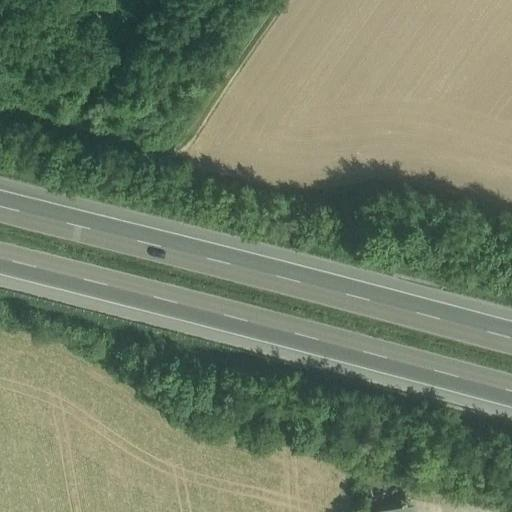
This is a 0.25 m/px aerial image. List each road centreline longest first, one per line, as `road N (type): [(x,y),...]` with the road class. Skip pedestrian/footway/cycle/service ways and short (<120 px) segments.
road 1 (motorway): [(0,253),(511,388)]
road 2 (motorway): [(511,337),(0,207)]
